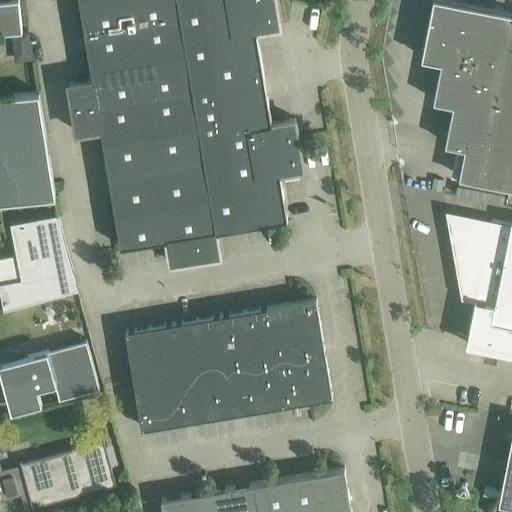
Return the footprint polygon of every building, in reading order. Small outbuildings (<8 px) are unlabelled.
[(0,0),(0,31),(23,29),(19,0),(0,0)] [(79,0),(93,78),(69,82),(77,131),(101,127),(121,245),(167,237),(171,261),(221,253),(217,229),(288,217),(280,170),(304,166),(296,117),(272,121),(256,28),(280,24),(276,0),(79,0)] [(511,10),(459,0),(432,0),(430,15),(422,55),(442,59),(434,99),(453,102),(446,142),(465,146),(459,175),(511,185),(511,10)] [(12,31),(17,60),(34,57),(29,28),(12,31)] [(0,200),(56,194),(39,90),(0,94),(0,200)] [(495,302),(511,222),(492,219),(448,211),(463,295),(475,298),(495,302)] [(78,288),(62,231),(59,212),(11,221),(17,253),(0,256),(0,286),(4,308),(50,295),(78,288)] [(511,222),(495,302),(492,319),(511,322),(511,218),(511,222)] [(333,393),(329,369),(317,297),(126,329),(142,425),(333,393)] [(511,322),(492,319),(495,302),(475,298),(467,341),(468,341),(469,338),(487,341),(486,345),(499,347),(500,344),(511,346),(511,322)] [(1,363),(9,395),(13,408),(42,400),(39,387),(56,382),(60,397),(100,386),(87,338),(27,354),(28,356),(1,363)] [(511,511),(511,436),(499,500),(499,501),(511,503),(511,507),(510,511),(511,511)] [(20,458),(22,463),(26,479),(28,486),(32,501),(49,497),(50,501),(83,493),(116,484),(104,438),(22,460),(21,458),(20,458)] [(352,511),(345,466),(254,481),(162,497),(164,511),(352,511)] [(15,471),(0,474),(0,477),(4,494),(20,490),(15,471)]
